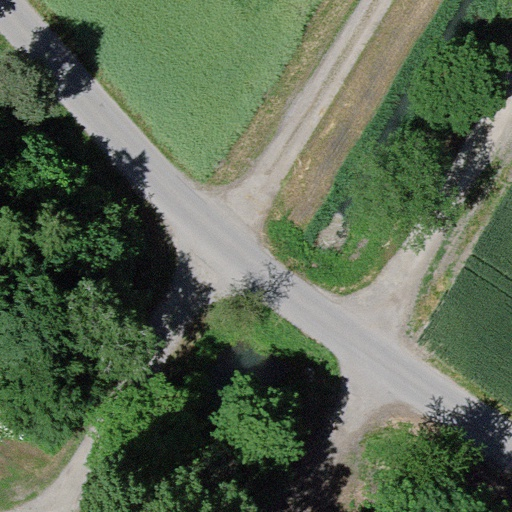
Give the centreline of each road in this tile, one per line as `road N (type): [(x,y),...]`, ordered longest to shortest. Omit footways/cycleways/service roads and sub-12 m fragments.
road 1 (track): [(4,0),(216,244)]
road 2 (track): [(216,244),(50,511)]
road 3 (track): [(216,244),(366,0)]
road 4 (track): [(373,359),(511,117)]
road 5 (track): [(216,244),(373,359)]
road 6 (track): [(291,511),(373,359)]
road 7 (track): [(511,448),(373,359)]
